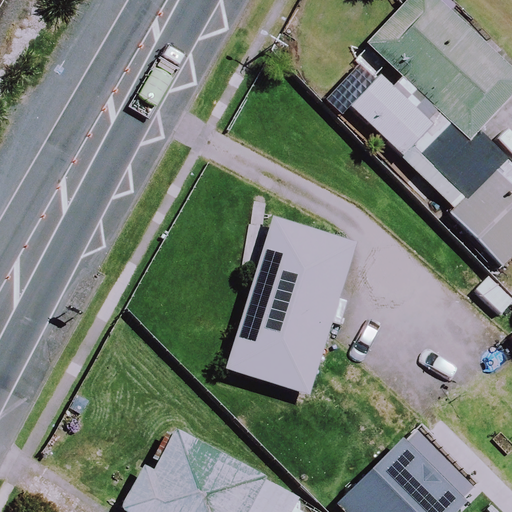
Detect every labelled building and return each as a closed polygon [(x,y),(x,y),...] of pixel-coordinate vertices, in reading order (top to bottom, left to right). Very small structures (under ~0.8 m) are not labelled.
[(511,182),(511,175),(500,164),(472,138),(470,135),(511,91),(511,83),(424,0),(409,0),(363,49),(385,70),(375,81),(342,115),(410,180),(424,193),(450,219),(498,265),(511,250),(511,200),(503,192),(511,182)] [(352,253),(268,226),(221,374),(304,401),(352,253)] [(410,416),(394,389),(354,412),(370,440),(410,416)] [(393,444),(328,508),(332,511),(452,511),(458,507),(454,503),(467,490),(411,434),(397,448),(393,444)] [(307,511),(171,436),(149,475),(140,470),(117,511),(118,511),(307,511)]
